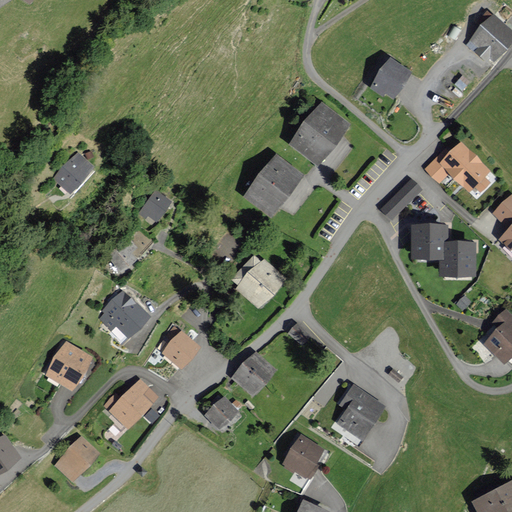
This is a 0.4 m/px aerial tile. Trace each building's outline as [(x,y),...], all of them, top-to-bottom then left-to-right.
[(511,39),(511,32),(494,17),(469,44),(491,63),(511,39)] [(409,73),(391,60),(372,87),(382,94),(385,90),(394,96),(409,73)] [(348,126),(323,106),(292,143),(317,163),(348,126)] [(489,173),(461,144),(443,162),(439,157),(427,169),(440,182),(449,172),(471,191),(475,186),(481,191),(489,182),(484,178),(489,173)] [(93,167),(78,154),(56,178),(71,191),(93,167)] [(301,176),(277,157),(247,196),(271,215),(301,176)] [(420,191),(411,182),(383,209),(391,218),(420,191)] [(170,202),(156,191),(138,214),(144,220),(149,214),(156,220),(170,202)] [(511,196),(495,213),(511,229),(511,230),(504,239),(511,247),(511,196)] [(455,242),(450,242),(446,242),(446,225),(433,225),(425,225),(420,225),(414,225),(415,258),(442,257),(443,274),(473,274),(472,242),(463,242),(455,242)] [(245,245),(228,231),(205,258),(223,272),(245,245)] [(135,247),(130,240),(109,254),(120,270),(135,259),(130,251),(135,247)] [(285,279),(262,260),(259,263),(252,257),(233,278),(241,285),(239,288),(261,307),(285,279)] [(134,303),(123,291),(103,309),(108,314),(104,318),(112,328),(116,324),(118,322),(130,336),(149,318),(134,303)] [(511,316),(506,310),(493,322),(499,329),(485,342),(506,363),(511,356),(511,316)] [(310,337),(297,324),(289,333),(302,346),(310,337)] [(199,348),(181,333),(164,353),(181,368),(199,348)] [(90,359),(66,345),(48,375),(72,389),(90,359)] [(275,371),(257,354),(235,377),(253,394),(275,371)] [(149,387),(142,380),(129,393),(112,410),(129,427),(140,415),(151,404),(141,395),(149,387)] [(384,405),(355,385),(342,404),(349,410),(340,424),(361,438),(384,405)] [(236,412),(224,399),(207,414),(219,427),(236,412)] [(4,436),(0,439),(0,471),(19,457),(12,447),(4,436)] [(322,450),(303,438),(288,464),(309,477),(316,466),(313,464),(322,450)] [(97,454),(81,439),(58,465),(74,479),(97,454)] [(142,467),(137,471),(143,476),(147,472),(142,467)] [(511,511),(511,482),(475,502),(480,511),(511,511)] [(324,511),(306,503),(301,511),(324,511)]
